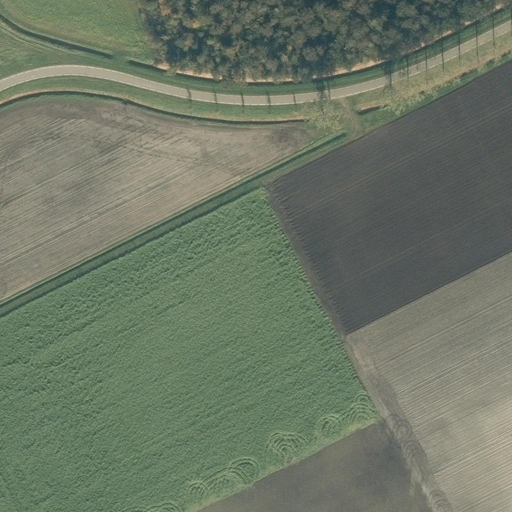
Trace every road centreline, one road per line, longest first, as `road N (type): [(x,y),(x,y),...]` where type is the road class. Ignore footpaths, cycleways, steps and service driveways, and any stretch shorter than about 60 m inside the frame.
road 1 (unclassified): [(0,86),(67,70),(208,98),(300,99),(385,81),(511,24)]
road 2 (track): [(270,180),(350,139),(355,132),(338,93)]
